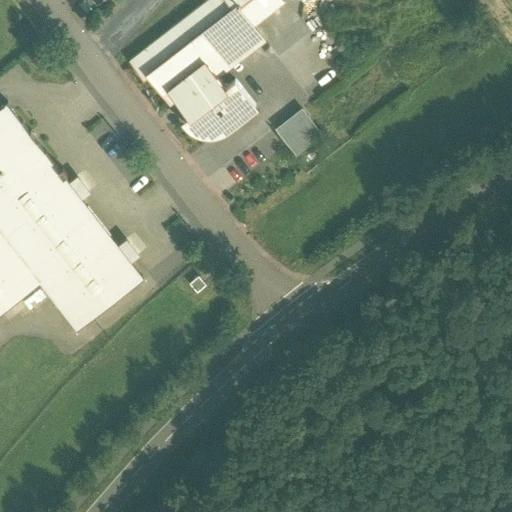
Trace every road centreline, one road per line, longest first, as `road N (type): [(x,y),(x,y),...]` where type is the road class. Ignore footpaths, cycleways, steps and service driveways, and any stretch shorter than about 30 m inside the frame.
road 1 (residential): [(51,0),(295,325)]
road 2 (tertiary): [(101,511),(190,415),(295,325)]
road 3 (tertiary): [(295,325),(357,273),(511,179)]
